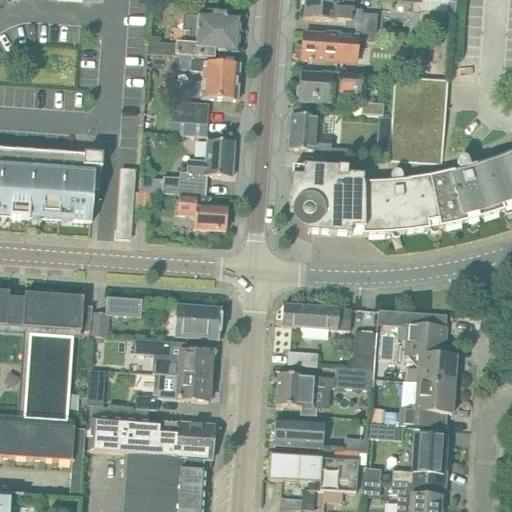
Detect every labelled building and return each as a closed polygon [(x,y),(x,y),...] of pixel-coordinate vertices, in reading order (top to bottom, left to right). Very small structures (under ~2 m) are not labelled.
[(335,0),(305,0),(304,20),(345,23),(344,35),(375,37),(376,17),(361,16),(361,12),(335,10),(335,0)] [(455,4),(446,3),(445,19),(454,20),(455,4)] [(179,58),(208,60),(213,60),(214,51),(236,53),(238,20),(226,20),(226,14),(208,13),(208,18),(184,16),(183,31),(184,32),(183,46),(149,43),(148,55),(175,57),(179,58)] [(375,37),(344,35),(326,34),(325,37),(303,35),(301,61),(355,65),(356,42),(375,44),(375,37)] [(406,53),(405,67),(415,68),(416,54),(406,53)] [(208,60),(179,58),(178,71),(202,73),(200,100),(236,103),(239,67),(208,64),(208,60)] [(361,76),(342,75),(322,73),(321,77),(300,75),(298,102),(332,105),(333,90),(338,90),(337,95),(360,97),(361,76)] [(511,209),(511,152),(497,159),(475,167),(475,168),(470,169),(468,163),(466,160),(462,159),(459,160),(457,163),(457,167),(458,172),(453,173),(441,176),(447,82),(395,79),(388,184),(386,184),(363,185),(363,178),(347,177),(347,171),(303,168),(303,169),(292,169),(289,214),(300,215),(307,223),(308,223),(307,234),(351,237),(351,233),(362,233),(362,237),(376,236),(391,236),(390,228),(400,227),(400,235),(415,233),(429,231),(439,229),(453,227),(467,223),(477,221),(504,212),(511,209)] [(208,106),(172,104),(171,124),(207,126),(208,106)] [(361,104),(360,117),(383,118),(384,105),(361,104)] [(317,118),(310,117),(290,116),(288,151),(308,152),(330,154),(331,142),(315,141),(317,118)] [(379,140),(378,156),(389,156),(389,141),(379,140)] [(152,195),(179,196),(185,197),(205,199),(206,178),(231,179),(234,144),(207,142),(205,164),(187,163),(186,180),(166,179),(166,181),(139,180),(138,194),(152,195)] [(0,220),(14,221),(42,224),(70,225),(85,226),(101,228),(105,171),(113,172),(114,161),(106,161),(51,158),(8,155),(0,154),(0,220)] [(133,239),(135,169),(118,169),(116,238),(133,239)] [(138,194),(137,211),(151,212),(152,195),(138,194)] [(185,197),(179,196),(177,217),(194,218),(193,231),(225,233),(227,208),(210,207),(211,199),(205,199),(185,197)] [(23,427),(45,429),(63,430),(70,333),(81,334),(83,300),(24,296),(24,301),(8,300),(9,294),(0,293),(0,327),(6,328),(22,329),(29,330),(23,427)] [(106,300),(105,315),(109,316),(109,317),(140,319),(141,302),(110,300),(106,300)] [(221,310),(177,306),(175,338),(219,341),(221,310)] [(349,333),(351,311),(283,306),(281,328),(349,333)] [(92,314),(90,338),(107,340),(107,335),(109,317),(109,316),(105,315),(92,314)] [(418,358),(416,385),(453,388),(455,359),(443,359),(446,330),(407,327),(404,357),(418,358)] [(351,370),(373,372),(376,334),(354,333),(351,370)] [(133,341),(132,356),(154,358),(153,376),(159,376),(178,378),(210,380),(212,355),(192,354),(186,354),(186,345),(160,343),(154,343),(137,341),(137,342),(133,341)] [(288,353),(287,367),(317,369),(318,355),(288,353)] [(278,376),(275,407),(295,409),(300,409),(300,417),(315,418),(316,412),(322,412),(323,390),(372,392),(373,372),(351,370),(335,369),(334,380),(312,378),(297,377),(278,376)] [(157,399),(157,400),(164,401),(176,402),(188,403),(208,404),(210,380),(178,378),(159,376),(157,399)] [(451,416),(453,388),(416,385),(414,412),(400,411),(399,424),(438,427),(439,415),(451,416)] [(87,396),(87,407),(103,408),(103,397),(87,396)] [(135,398),(134,410),(156,411),(157,399),(135,398)] [(88,453),(125,455),(176,459),(175,460),(181,461),(203,462),(211,463),(213,428),(104,420),(104,409),(92,408),(88,453)] [(370,411),(369,426),(379,427),(382,427),(383,414),(383,412),(370,411)] [(273,447),(293,448),(322,450),(324,424),(308,423),(294,422),(274,421),(274,425),(271,427),(271,432),(274,435),(273,447)] [(0,459),(13,460),(16,426),(0,425),(0,459)] [(42,462),(45,429),(23,427),(16,426),(13,460),(42,462)] [(369,426),(368,441),(378,442),(379,427),(369,426)] [(63,430),(45,429),(42,462),(71,464),(74,431),(63,430)] [(447,477),(443,476),(445,440),(415,438),(412,474),(393,473),(392,485),(446,489),(447,477)] [(344,440),(343,453),(366,454),(367,441),(344,440)] [(269,457),(267,482),(287,483),(308,484),(308,491),(302,491),(302,501),(301,510),(313,511),(314,493),(356,495),(357,466),(358,455),(358,454),(333,453),(333,457),(333,461),(328,461),(289,458),(269,457)] [(358,455),(357,466),(365,467),(366,455),(358,454),(358,455)] [(176,459),(125,455),(120,511),(177,511),(181,461),(175,460),(176,459)] [(203,469),(203,462),(181,461),(177,511),(203,511),(206,470),(203,469)] [(445,500),(446,489),(392,485),(391,485),(390,496),(397,497),(395,511),(440,511),(441,500),(445,500)] [(0,495),(0,511),(1,511),(2,497),(23,498),(23,497),(0,495)] [(281,500),(280,509),(292,510),(293,501),(281,500)]
